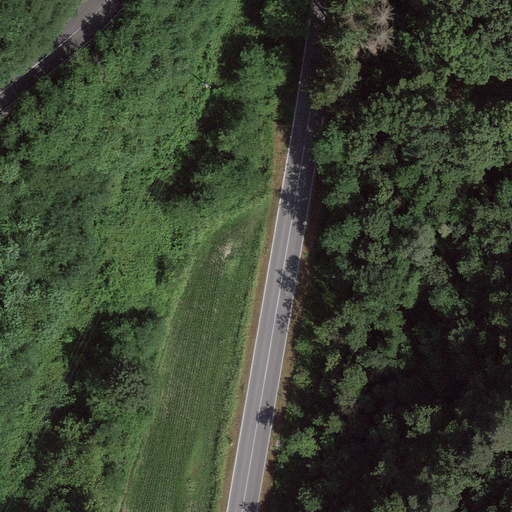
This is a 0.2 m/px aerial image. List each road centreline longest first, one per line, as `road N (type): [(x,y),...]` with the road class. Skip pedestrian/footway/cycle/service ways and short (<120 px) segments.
road 1 (secondary): [(243,511),(323,0)]
road 2 (tertiary): [(102,0),(0,92)]
